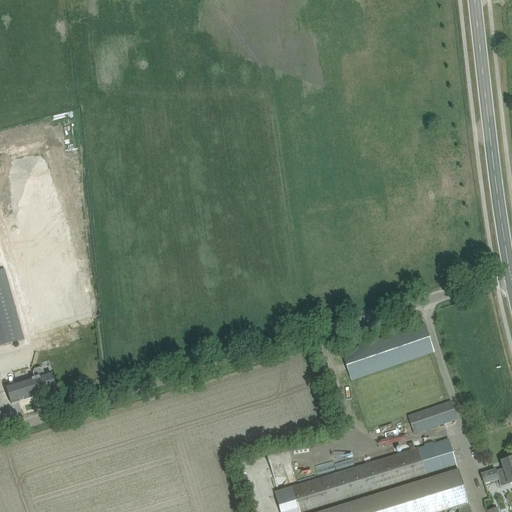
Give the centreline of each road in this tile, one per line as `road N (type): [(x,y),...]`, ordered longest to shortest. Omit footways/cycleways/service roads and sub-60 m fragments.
road 1 (unclassified): [(0,431),(510,275)]
road 2 (primary): [(510,275),(474,0)]
